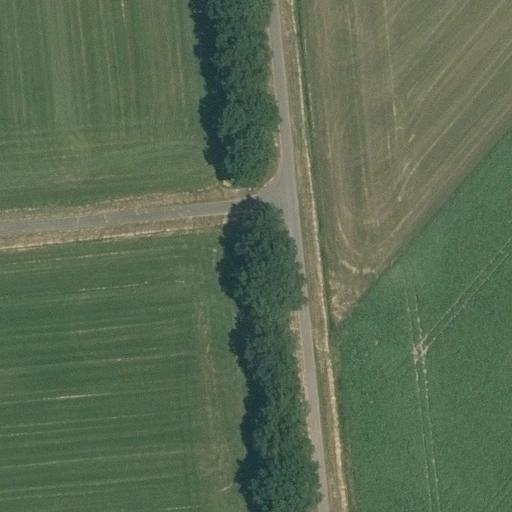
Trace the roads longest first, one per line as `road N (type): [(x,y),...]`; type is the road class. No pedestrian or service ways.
road 1 (unclassified): [(324,511),(291,202)]
road 2 (unclassified): [(0,231),(291,202)]
road 3 (unclassified): [(291,202),(270,0)]
